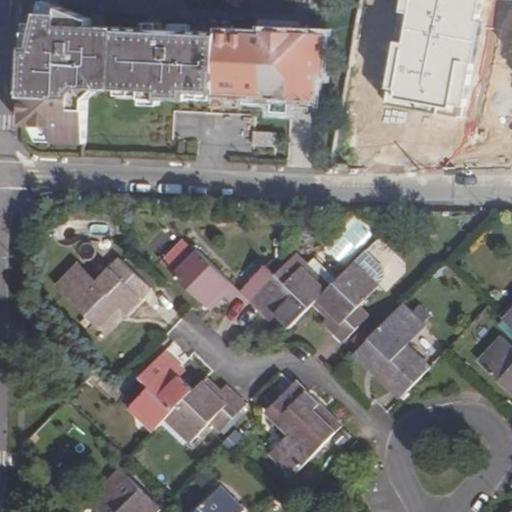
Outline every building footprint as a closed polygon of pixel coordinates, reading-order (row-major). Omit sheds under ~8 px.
[(511,0),(404,0),(387,96),(467,107),(485,0),(506,0),(511,1),(511,0)] [(26,47),(22,125),(53,126),(53,142),(86,143),(87,99),(100,88),(143,90),(143,98),(188,100),(189,92),(246,96),(245,103),(291,106),(291,98),(293,74),(319,76),(325,76),(326,33),(294,32),(293,43),(271,42),(271,35),(159,29),(158,34),(147,33),(146,29),(104,27),(103,33),(91,32),(91,26),(91,19),(59,7),(59,14),(40,14),(32,47),(26,47)] [(294,32),(271,31),(271,35),(271,42),(293,43),(294,32)] [(319,76),(293,74),(291,98),(305,98),(318,99),(319,76)] [(276,133),(254,132),(253,145),(276,146),(276,133)] [(173,269),(194,247),(190,243),(180,243),(164,260),(173,269)] [(173,269),(212,307),(224,295),(230,302),(241,290),(196,246),(194,247),(173,269)] [(385,279),(385,272),(365,252),(356,262),(378,285),(385,279)] [(277,314),(291,329),(317,302),(332,286),(309,264),(298,253),(278,273),(252,300),(271,319),(277,314)] [(343,275),(319,253),(309,264),(332,286),(343,275)] [(60,285),(109,333),(152,288),(122,260),(100,282),(81,264),(60,285)] [(380,287),(378,285),(356,262),(343,275),(332,286),(317,302),(332,318),(326,323),(346,342),(372,316),(362,305),(380,287)] [(241,290),(252,300),(278,273),(268,264),(241,290)] [(408,344),(426,325),(424,323),(430,318),(419,307),(414,313),(404,303),(356,352),(401,396),(431,366),(408,344)] [(511,325),(511,303),(501,316),(511,325)] [(482,360),(511,387),(511,343),(505,337),(482,360)] [(130,408),(156,432),(166,421),(195,391),(180,376),(185,370),(166,352),(139,379),(150,388),(130,408)] [(166,421),(191,445),(212,423),(220,431),(245,408),(224,388),(221,391),(208,379),(195,391),(166,421)] [(270,455),(293,476),(342,427),(298,383),(267,413),(290,435),(270,455)] [(160,511),(162,511),(120,470),(88,502),(97,511),(160,511)] [(244,511),(245,511),(220,487),(195,511),(244,511)]
